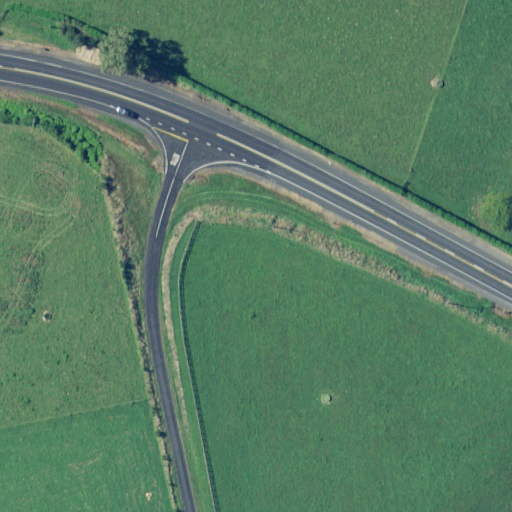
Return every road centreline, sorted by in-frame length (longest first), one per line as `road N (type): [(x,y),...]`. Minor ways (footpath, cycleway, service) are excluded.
road 1 (unclassified): [(193,123),(154,238),(148,283),(188,511)]
road 2 (trunk): [(193,123),(511,286)]
road 3 (trunk): [(0,68),(93,87),(193,123)]
